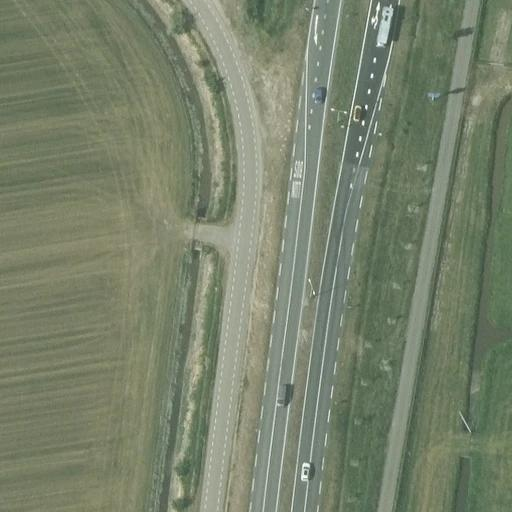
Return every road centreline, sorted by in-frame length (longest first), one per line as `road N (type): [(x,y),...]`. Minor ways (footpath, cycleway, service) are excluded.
road 1 (unclassified): [(212,511),(249,184),(234,75),(197,0)]
road 2 (track): [(384,511),(473,0)]
road 3 (primary): [(305,511),(327,317),(385,0)]
road 4 (primary): [(328,0),(262,511)]
